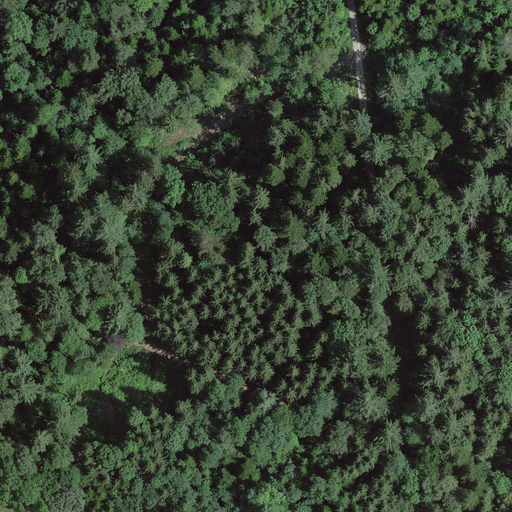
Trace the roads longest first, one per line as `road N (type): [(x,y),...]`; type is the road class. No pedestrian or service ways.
road 1 (track): [(460,511),(411,465),(243,379),(0,302)]
road 2 (track): [(350,0),(411,465)]
